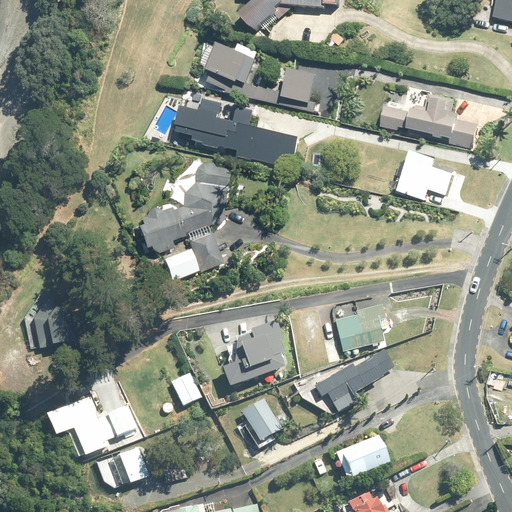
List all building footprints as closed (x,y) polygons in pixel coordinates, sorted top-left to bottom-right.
[(255,0),(243,11),(252,23),(259,27),(276,13),(281,18),(291,9),(284,2),(328,6),(328,0),(255,0)] [(511,0),(499,0),(496,16),(511,20),(511,0)] [(336,28),(329,36),(340,46),(347,38),(336,28)] [(246,81),(259,51),(241,43),(239,48),(221,40),(210,67),(215,69),(210,81),(229,89),(228,92),(315,112),(317,102),(313,100),(318,72),(291,65),(286,90),(279,87),(277,91),(261,84),(260,87),(246,81)] [(410,124),(437,131),(436,135),(444,138),(446,133),(453,135),(451,143),(474,149),(481,124),(459,118),(460,112),(453,108),(456,99),(430,92),(427,106),(417,103),(417,105),(414,104),(412,111),(388,104),(382,125),(408,132),(410,124)] [(180,103),(174,132),(191,136),(190,140),(238,150),(237,156),(291,167),(298,135),(248,125),(251,111),(235,107),(232,121),(219,118),(222,103),(202,99),(200,107),(180,103)] [(414,148),(399,189),(426,200),(430,189),(447,195),(455,174),(433,166),(437,157),(414,148)] [(147,217),(141,219),(143,225),(139,227),(148,249),(152,247),(153,250),(160,253),(189,241),(201,272),(225,263),(213,233),(212,234),(209,228),(217,229),(227,220),(224,215),(229,174),(226,169),(213,167),(212,163),(203,163),(197,166),(195,173),(196,181),(184,192),(184,205),(181,207),(174,210),(172,207),(162,211),(161,210),(159,209),(157,208),(155,208),(152,209),(151,210),(149,211),(148,213),(147,215),(147,217)] [(360,181),(338,176),(336,184),(359,189),(360,181)] [(386,187),(366,183),(365,192),(385,195),(386,187)] [(69,336),(79,334),(73,302),(41,309),(34,324),(39,350),(71,344),(69,336)] [(356,311),(357,316),(348,318),(349,321),(336,324),(341,343),(350,341),(353,349),(384,341),(382,330),(390,328),(386,310),(384,311),(382,305),(356,311)] [(276,354),(283,352),(279,340),(281,339),(276,324),(253,333),(254,338),(228,348),(234,364),(224,368),(229,382),(271,366),(272,368),(280,365),(276,354)] [(324,341),(329,362),(342,359),(338,338),(324,341)] [(396,367),(385,349),(355,367),(352,363),(341,370),(341,368),(335,372),(334,370),(320,378),(322,380),(314,385),(333,415),(354,402),(356,406),(366,399),(360,390),(385,376),(384,374),(396,367)] [(190,372),(171,382),(183,405),(201,395),(190,372)] [(511,377),(504,376),(502,387),(511,388),(511,377)] [(289,386),(280,389),(281,395),(291,393),(289,386)] [(65,408),(85,455),(108,445),(88,398),(65,408)] [(264,399),(242,412),(249,422),(244,425),(259,449),(275,439),(273,436),(283,429),(264,399)] [(380,435),(337,454),(347,478),(353,475),(354,477),(391,462),(380,435)] [(120,451),(96,460),(104,482),(114,489),(123,486),(124,487),(150,477),(139,447),(121,453),(120,451)] [(183,466),(163,471),(166,483),(186,477),(183,466)] [(353,511),(389,511),(386,504),(383,506),(378,495),(372,498),(370,492),(349,502),(353,511)]
